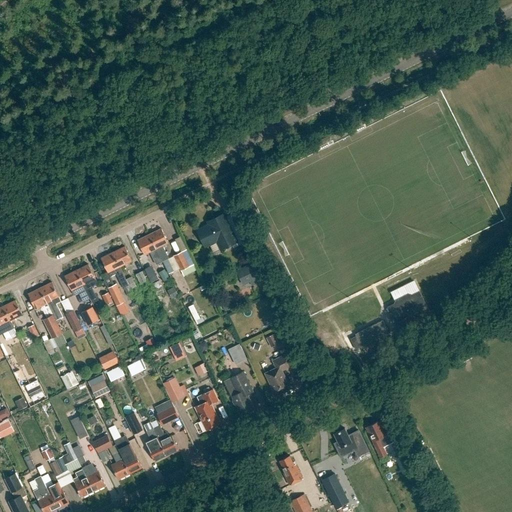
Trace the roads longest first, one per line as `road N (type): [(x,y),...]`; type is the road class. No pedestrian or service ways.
road 1 (tertiary): [(35,245),(511,11)]
road 2 (residential): [(101,511),(437,345),(511,287)]
road 3 (residential): [(161,212),(47,267)]
